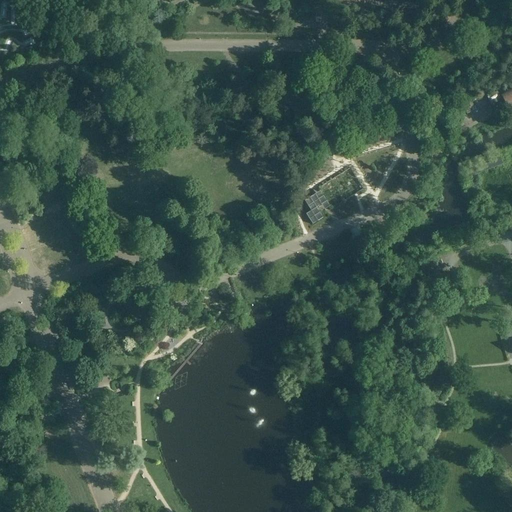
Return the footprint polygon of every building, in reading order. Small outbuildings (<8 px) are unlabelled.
[(200,92),(191,73),(181,77),(190,96),(200,92)] [(508,111),(511,109),(511,84),(499,91),(505,103),(507,107),(508,111)] [(474,175),(502,164),(500,159),(466,171),(470,187),(476,186),(474,175)] [(315,194),(321,205),(324,209),(330,206),(320,191),(315,194)] [(319,213),(316,208),(321,205),(315,194),(312,196),(305,201),(311,211),(306,214),(312,224),(323,218),(319,213)] [(180,252),(185,244),(180,241),(175,249),(180,252)] [(440,257),(423,264),(429,294),(441,292),(437,272),(445,268),(440,257)]
